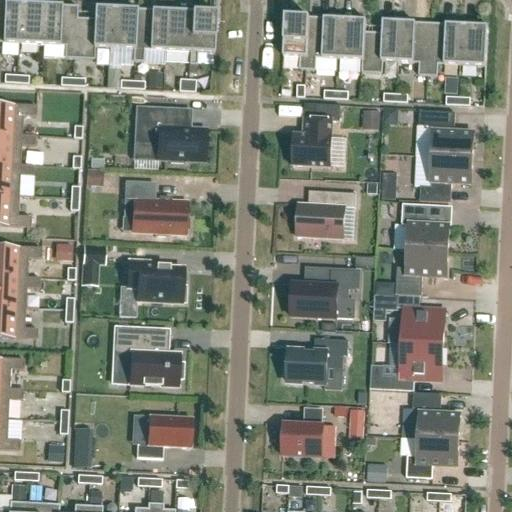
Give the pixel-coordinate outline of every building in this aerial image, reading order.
[(0,45),(18,47),(20,6),(0,5),(0,45)] [(43,48),(45,7),(20,6),(18,47),(43,48)] [(76,21),(77,21),(78,9),(45,7),(43,48),(65,49),(65,61),(74,62),(76,21)] [(109,51),(111,11),(94,10),(94,22),(77,21),(76,21),(74,62),(94,63),(95,50),(109,51)] [(134,52),(136,12),(111,11),(109,51),(133,52),(134,52)] [(165,54),(167,13),(136,12),(134,52),(133,52),(133,65),(143,65),(144,53),(165,54)] [(190,55),(192,15),(167,13),(165,54),(190,55)] [(190,55),(189,67),(197,68),(197,55),(214,56),(216,16),(192,15),(190,55)] [(306,73),(309,20),(286,19),(283,59),(301,60),(300,73),(306,73)] [(338,62),(340,22),(309,20),(306,73),(316,73),(317,61),(338,62)] [(365,35),(366,35),(366,23),(340,22),(338,62),(363,63),(364,63),(365,35)] [(398,65),(400,25),(383,24),(383,36),(366,35),(365,35),(364,63),(363,63),(362,76),(383,77),(384,64),(398,65)] [(429,79),(431,26),(400,25),(398,65),(420,66),(419,79),(429,79)] [(460,68),(462,28),(431,26),(429,79),(438,80),(439,67),(460,68)] [(462,28),(460,68),(486,70),(488,29),(462,28)] [(43,48),(43,60),(65,61),(65,49),(43,48)] [(5,78),(4,86),(16,87),(17,78),(5,78)] [(28,87),(29,79),(17,78),(16,87),(28,87)] [(150,78),(149,89),(161,90),(161,79),(150,78)] [(61,81),(60,89),(73,89),(73,81),(61,81)] [(85,90),(85,82),(73,81),(73,89),(85,90)] [(180,83),(179,95),(187,95),(188,83),(180,83)] [(195,96),(196,83),(188,83),(187,95),(195,96)] [(132,92),(132,84),(120,84),(120,92),(132,92)] [(132,84),(132,92),(144,93),(145,85),(132,84)] [(305,101),(306,88),(298,88),(297,100),(305,101)] [(337,102),(337,94),(325,93),(324,102),(337,102)] [(337,94),(337,102),(349,103),(349,95),(337,94)] [(396,105),(396,97),(384,96),(384,105),(396,105)] [(396,97),(396,105),(408,106),(408,98),(396,97)] [(458,109),(459,100),(447,100),(446,108),(458,109)] [(459,100),(458,109),(470,109),(471,101),(459,100)] [(0,137),(22,139),(22,138),(23,119),(36,119),(36,109),(0,106),(0,137)] [(309,107),(308,123),(333,124),(340,125),(341,109),(309,107)] [(184,164),(204,165),(206,133),(191,132),(186,126),(186,113),(137,110),(135,144),(158,146),(157,162),(170,163),(170,166),(184,166),(184,164)] [(365,114),(364,128),(380,129),(381,115),(365,114)] [(432,160),(473,162),(474,136),(455,135),(455,116),(420,114),(419,129),(434,130),(432,160)] [(294,137),(293,169),(331,171),(332,139),(333,124),(308,123),(307,138),(294,137)] [(74,129),(74,142),(82,142),(82,130),(74,129)] [(416,129),(415,159),(432,160),(434,130),(419,129),(416,129)] [(35,139),(22,138),(22,139),(0,137),(0,167),(20,169),(20,168),(21,149),(34,149),(35,139)] [(415,159),(414,189),(421,189),(431,190),(432,160),(415,159)] [(72,172),(80,172),(81,160),(73,160),(72,172)] [(472,188),(473,162),(432,160),(431,190),(421,189),(420,205),(451,206),(452,187),(472,188)] [(33,169),(20,168),(20,169),(0,167),(0,197),(19,199),(20,179),(33,179),(33,169)] [(87,173),(86,188),(98,189),(99,173),(87,173)] [(154,204),(155,187),(125,185),(124,203),(123,221),(133,221),(132,235),(155,236),(155,239),(168,240),(168,237),(185,238),(185,233),(189,233),(189,222),(186,222),(187,205),(154,204)] [(71,202),(79,202),(79,190),(71,190),(71,202)] [(383,192),(382,201),(396,201),(396,193),(383,192)] [(355,211),(356,196),(329,195),(328,209),(298,207),(297,239),(344,242),(345,210),(355,211)] [(18,219),(19,199),(0,197),(0,228),(8,229),(30,230),(31,220),(18,219)] [(78,214),(79,202),(71,202),(70,214),(78,214)] [(408,253),(448,255),(450,229),(430,228),(431,209),(403,207),(402,228),(409,228),(408,253)] [(396,227),(394,252),(408,253),(409,228),(402,228),(396,227)] [(83,266),(84,266),(84,276),(95,277),(95,266),(105,267),(105,249),(84,248),(83,266)] [(0,279),(27,281),(28,261),(41,262),(41,251),(0,249),(0,279)] [(447,281),(448,255),(408,253),(407,271),(397,270),(396,298),(422,299),(423,279),(447,281)] [(375,261),(355,260),(355,270),(375,271),(375,261)] [(137,291),(137,304),(185,306),(186,289),(182,289),(183,272),(169,271),(169,270),(159,269),(159,266),(128,264),(127,290),(137,291)] [(67,283),(75,284),(75,272),(67,271),(67,283)] [(358,292),(359,274),(331,273),(330,289),(292,287),(291,319),(337,321),(353,322),(354,304),(347,304),(348,291),(358,292)] [(40,281),(27,281),(0,279),(0,310),(25,311),(26,291),(39,292),(40,281)] [(378,286),(377,297),(394,298),(395,287),(378,286)] [(399,300),(376,298),(374,323),(386,323),(387,313),(398,313),(399,300)] [(65,313),(73,314),(74,302),(66,301),(65,313)] [(24,332),(25,311),(0,310),(0,340),(37,343),(37,332),(24,332)] [(402,347),(443,349),(445,313),(404,311),(403,327),(402,347)] [(73,326),(73,314),(65,313),(65,325),(73,326)] [(391,326),(390,346),(402,347),(403,327),(391,326)] [(167,351),(168,333),(132,332),(132,338),(115,337),(114,356),(131,357),(130,387),(178,389),(178,381),(183,381),(183,366),(179,366),(179,358),(163,357),(163,351),(167,351)] [(327,370),(344,371),(344,359),(348,359),(349,343),(322,342),(322,356),(289,355),(289,360),(285,359),(284,379),(288,380),(288,384),(327,386),(327,370)] [(442,384),(443,349),(402,347),(401,364),(400,382),(442,384)] [(0,392),(9,392),(10,372),(23,373),(24,363),(0,361),(0,392)] [(383,369),(372,368),(371,392),(394,393),(394,380),(382,379),(383,369)] [(69,396),(70,383),(62,383),(61,395),(69,396)] [(22,393),(9,392),(0,392),(0,422),(8,423),(9,402),(22,403),(22,393)] [(419,442),(459,444),(460,418),(441,417),(442,398),(413,396),(413,411),(420,412),(419,442)] [(60,425),(68,426),(68,413),(60,413),(60,425)] [(284,427),(282,459),(322,461),(324,429),(322,429),(323,414),(306,413),(305,428),(284,427)] [(352,413),(350,440),(362,441),(364,413),(352,413)] [(190,451),(192,422),(149,420),(148,449),(137,448),(136,461),(162,462),(163,450),(190,451)] [(7,443),(8,423),(0,422),(0,452),(19,454),(20,443),(7,443)] [(67,438),(68,426),(60,425),(59,437),(67,438)] [(458,470),(459,444),(419,442),(418,460),(408,459),(407,481),(433,482),(433,468),(458,470)] [(52,448),(51,463),(62,464),(63,449),(52,448)] [(89,460),(72,459),(71,472),(89,473),(89,460)] [(384,467),(369,467),(368,483),(383,484),(384,467)] [(26,484),(26,476),(14,475),(14,483),(26,484)] [(26,476),(26,484),(38,484),(38,476),(26,476)] [(89,487),(90,479),(78,478),(77,486),(89,487)] [(90,479),(89,487),(101,487),(102,479),(90,479)] [(149,490),(149,482),(137,481),(137,489),(149,490)] [(149,482),(149,490),(161,490),(162,482),(149,482)] [(187,492),(188,484),(176,483),(175,491),(187,492)] [(289,497),(289,489),(277,488),(277,496),(289,497)] [(30,489),(30,506),(41,506),(41,489),(30,489)] [(289,497),(289,501),(302,501),(303,489),(289,489),(289,497)] [(319,498),(319,490),(307,490),(307,498),(319,498)] [(319,490),(319,498),(331,499),(331,491),(319,490)] [(13,491),(12,505),(24,505),(25,492),(13,491)] [(379,502),(380,493),(368,493),(367,501),(379,502)] [(380,493),(379,502),(391,502),(392,494),(380,493)] [(362,506),(362,495),(355,494),(354,505),(362,506)] [(439,505),(440,496),(428,496),(427,504),(439,505)] [(440,496),(439,505),(451,505),(452,497),(440,496)]
